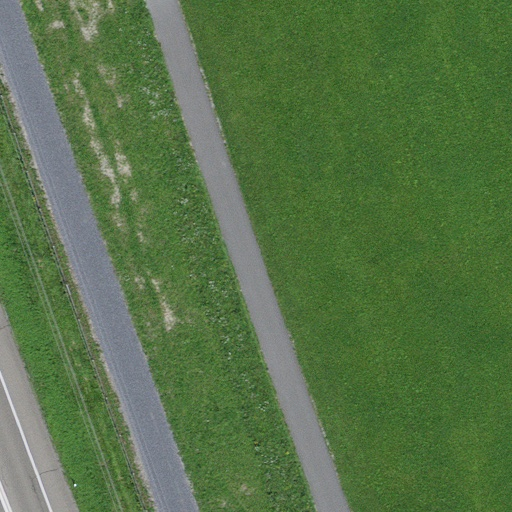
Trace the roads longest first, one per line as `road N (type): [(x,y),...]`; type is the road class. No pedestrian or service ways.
road 1 (track): [(169,0),(343,511)]
road 2 (track): [(0,12),(179,511)]
